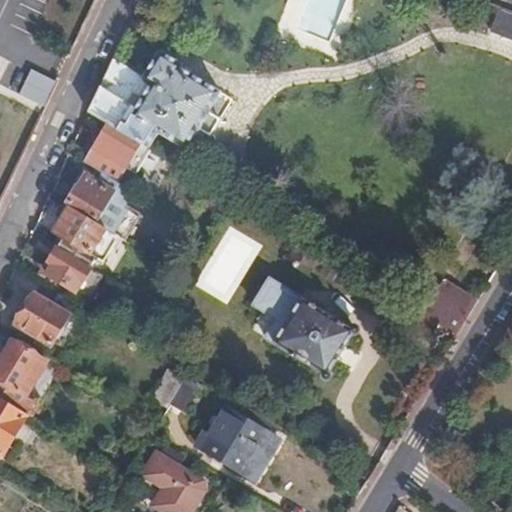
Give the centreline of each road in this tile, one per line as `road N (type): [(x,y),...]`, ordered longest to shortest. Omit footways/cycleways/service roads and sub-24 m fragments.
road 1 (residential): [(0,246),(120,0)]
road 2 (secondary): [(401,470),(511,287)]
